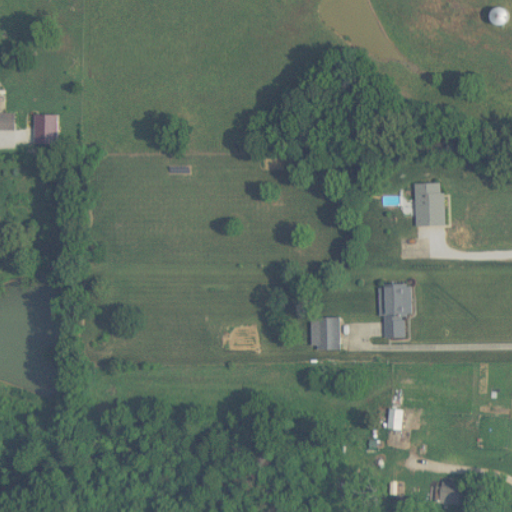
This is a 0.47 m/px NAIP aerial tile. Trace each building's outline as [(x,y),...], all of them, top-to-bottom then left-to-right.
[(511,18),(511,17),(503,7),(492,16),(501,28),(511,18)] [(417,183),(417,227),(447,227),(447,183),(417,183)] [(414,318),(414,287),(385,287),(385,339),(408,339),(408,318),(414,318)] [(341,318),(314,318),(314,350),(341,350),(341,318)] [(404,430),(404,411),(391,411),(391,430),(404,430)] [(431,505),(467,505),(467,487),(431,487),(431,505)]
